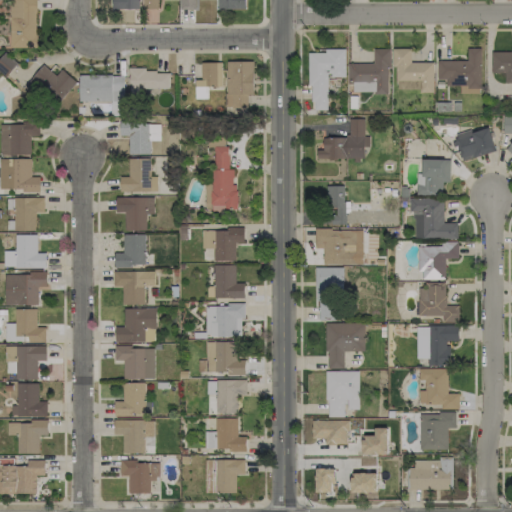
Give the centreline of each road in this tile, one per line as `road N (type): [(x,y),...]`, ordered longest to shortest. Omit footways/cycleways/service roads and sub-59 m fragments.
road 1 (tertiary): [(276,0),(283,511)]
road 2 (residential): [(82,46),(258,37),(299,15),(511,12)]
road 3 (residential): [(81,511),(79,157)]
road 4 (residential): [(485,511),(490,195)]
